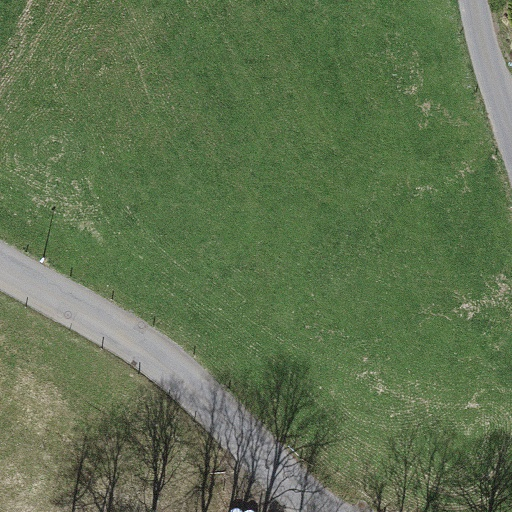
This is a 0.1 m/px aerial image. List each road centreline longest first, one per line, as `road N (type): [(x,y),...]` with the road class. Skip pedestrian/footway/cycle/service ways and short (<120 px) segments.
road 1 (residential): [(0,255),(131,327),(370,511)]
road 2 (residential): [(475,0),(511,150)]
